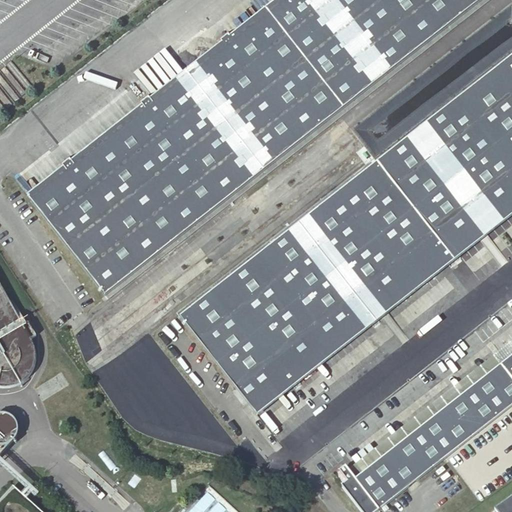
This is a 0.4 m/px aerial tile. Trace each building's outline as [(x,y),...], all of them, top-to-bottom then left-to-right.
[(105,296),(484,0),(286,0),(233,42),(229,38),(222,44),(225,48),(152,104),(150,101),(142,107),(145,111),(73,167),(70,163),(63,169),(66,173),(30,201),(105,296)] [(222,44),(229,38),(226,33),(218,39),(222,44)] [(511,55),(177,319),(181,325),(377,170),(451,265),(511,217),(511,55)] [(142,107),(150,101),(146,96),(138,102),(142,107)] [(63,169),(70,163),(67,158),(59,164),(63,169)] [(377,170),(181,325),(255,419),(451,265),(377,170)] [(511,356),(345,488),(364,511),(375,511),(511,404),(511,356)] [(0,418),(0,457),(14,442),(16,433),(13,425),(6,420),(0,418)] [(235,511),(208,487),(184,511),(235,511)] [(34,511),(12,491),(0,504),(0,511),(34,511)] [(511,511),(511,497),(495,510),(495,511),(511,511)]
